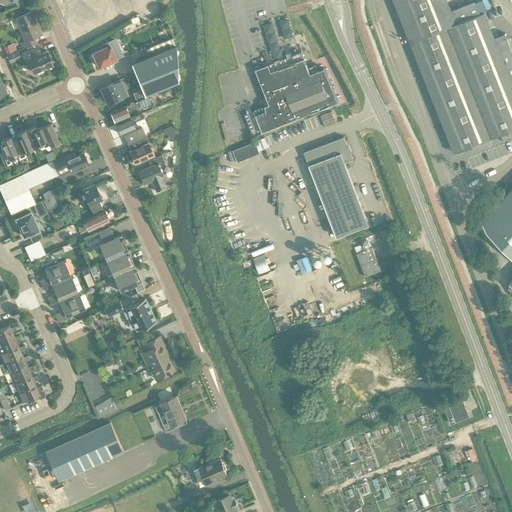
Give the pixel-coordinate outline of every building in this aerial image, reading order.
[(451,11),(446,0),(393,0),(454,152),(511,129),(511,51),(505,33),(494,37),(484,12),(480,14),(475,2),(451,11)] [(41,35),(40,33),(31,11),(15,18),(24,40),(20,42),(23,48),(36,43),(33,38),(41,35)] [(123,56),(123,55),(115,38),(95,48),(96,47),(97,49),(92,51),(93,53),(92,53),(95,59),(94,59),(97,66),(98,65),(99,66),(123,56)] [(149,56),(174,45),(170,38),(145,49),(149,56)] [(149,56),(131,64),(144,95),(178,81),(175,45),(174,45),(149,56)] [(53,64),(47,50),(41,52),(38,46),(21,53),(24,61),(27,60),(33,73),(53,64)] [(6,55),(10,62),(21,58),(18,51),(6,55)] [(253,135),(338,101),(324,68),(317,70),(315,65),(308,68),(301,51),(274,62),(255,69),(269,104),(244,114),(253,135)] [(127,95),(122,84),(120,78),(112,82),(100,87),(107,103),(127,95)] [(138,91),(133,93),(136,101),(141,99),(142,98),(139,91),(138,91)] [(125,106),(111,112),(115,122),(129,116),(127,111),(150,102),(148,96),(142,98),(141,99),(136,101),(125,106)] [(325,127),(336,122),(331,111),(320,116),(325,127)] [(144,118),(142,113),(142,112),(130,117),(116,123),(120,134),(134,128),(132,123),(144,118)] [(49,145),(59,141),(51,122),(41,126),(49,145)] [(49,145),(41,126),(36,129),(34,125),(25,130),(33,148),(42,144),(44,148),(49,145)] [(124,135),(128,144),(145,137),(141,127),(124,135)] [(24,152),(33,148),(25,130),(15,134),(16,137),(12,139),(10,136),(9,136),(18,155),(19,158),(26,155),(24,152)] [(509,133),(501,136),(503,141),(511,138),(509,133)] [(9,159),(18,155),(9,136),(0,140),(4,149),(0,151),(0,154),(5,165),(7,164),(11,162),(9,159)] [(304,152),(336,237),(369,224),(345,161),(353,158),(344,136),(304,152)] [(153,155),(145,137),(128,144),(130,150),(129,150),(134,163),(153,155)] [(73,152),(53,161),(59,175),(72,169),(73,171),(89,164),(83,152),(75,156),(73,152)] [(138,171),(139,173),(143,184),(151,181),(156,191),(166,187),(161,177),(162,176),(158,166),(165,163),(161,154),(148,160),(150,166),(138,171)] [(0,184),(0,190),(11,214),(36,203),(29,188),(49,179),(43,165),(0,184)] [(102,207),(99,201),(101,200),(94,183),(82,189),(92,212),(102,207)] [(53,189),(43,193),(45,199),(56,195),(53,189)] [(511,190),(481,221),(486,231),(511,256),(511,280),(509,283),(511,285),(511,190)] [(62,193),(53,197),(56,202),(65,198),(62,193)] [(82,233),(109,221),(104,210),(76,223),(80,231),(81,231),(82,233)] [(32,240),(42,236),(31,211),(17,218),(16,218),(16,220),(16,219),(17,220),(15,221),(18,228),(20,227),(23,235),(24,236),(25,236),(29,234),(32,240)] [(128,251),(123,240),(120,242),(118,236),(114,238),(109,227),(98,232),(103,243),(99,244),(106,261),(125,253),(128,251)] [(39,240),(24,246),(31,261),(45,254),(39,240)] [(373,248),(362,252),(360,245),(355,247),(357,253),(366,277),(381,271),(373,248)] [(53,258),(61,255),(58,249),(51,253),(53,258)] [(113,276),(131,268),(135,266),(130,255),(126,257),(125,253),(106,261),(113,276)] [(43,287),(70,275),(64,260),(45,269),(48,277),(40,280),(43,287)] [(141,282),(142,282),(137,271),(133,272),(131,268),(113,276),(120,291),(135,285),(138,292),(144,289),(141,282)] [(78,292),(71,277),(52,286),(55,293),(47,297),(50,304),(78,292)] [(134,327),(135,331),(156,321),(152,312),(153,312),(150,306),(150,307),(145,298),(140,300),(137,293),(103,309),(107,317),(123,310),(131,328),(134,327)] [(55,314),(58,321),(85,308),(79,294),(59,303),(63,310),(55,314)] [(99,309),(104,306),(102,300),(96,302),(99,309)] [(0,340),(13,334),(12,332),(16,330),(14,326),(10,328),(9,324),(0,328),(0,340)] [(15,337),(13,334),(0,340),(0,352),(18,344),(17,341),(21,340),(19,336),(15,337)] [(160,335),(143,343),(146,350),(141,352),(149,369),(150,368),(155,379),(175,369),(170,359),(171,358),(160,335)] [(0,353),(4,362),(22,354),(21,351),(25,349),(23,345),(19,347),(18,344),(0,352),(0,353)] [(0,367),(3,375),(8,372),(27,364),(25,361),(30,359),(28,355),(24,357),(22,354),(4,362),(0,364),(0,367)] [(13,382),(31,374),(30,371),(34,369),(32,365),(28,367),(27,364),(8,372),(13,382)] [(33,377),(31,374),(13,382),(17,392),(36,384),(34,381),(38,379),(37,375),(33,377)] [(22,402),(40,394),(39,391),(43,389),(41,385),(37,387),(36,384),(17,392),(22,402)] [(171,425),(187,418),(177,395),(161,402),(171,425)] [(110,410),(110,411),(116,408),(111,397),(105,400),(105,401),(96,406),(100,415),(110,410)] [(451,423),(469,416),(463,401),(445,408),(451,423)] [(60,480),(124,451),(111,422),(47,450),(60,480)] [(210,481),(227,474),(221,459),(199,467),(204,478),(203,478),(205,484),(211,482),(210,481)] [(237,511),(230,495),(215,501),(218,511),(237,511)]
